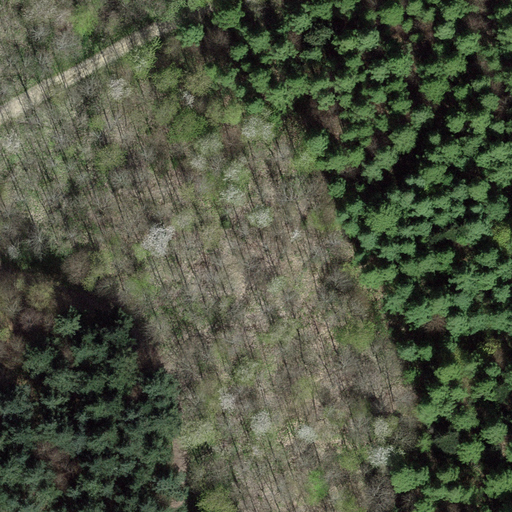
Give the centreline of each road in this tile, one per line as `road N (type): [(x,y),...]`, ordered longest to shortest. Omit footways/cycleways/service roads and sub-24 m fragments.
road 1 (track): [(177,511),(168,414),(139,349),(102,312),(0,268)]
road 2 (track): [(222,0),(0,118)]
